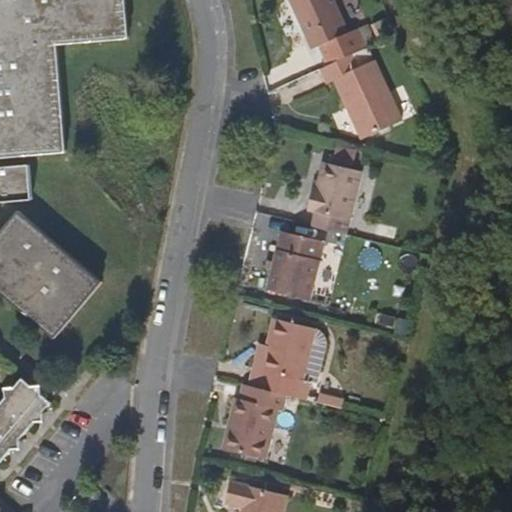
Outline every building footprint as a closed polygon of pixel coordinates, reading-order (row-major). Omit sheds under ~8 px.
[(54,338),(66,324),(102,281),(20,212),(0,234),(0,201),(32,199),(31,165),(0,167),(0,158),(66,152),(62,98),(59,46),(99,42),(130,38),(126,0),(0,0),(0,292),(27,315),(54,338)] [(356,51),(369,45),(360,26),(352,30),(338,0),(295,0),(316,45),(323,43),(331,62),(356,51)] [(377,59),(371,45),(369,45),(356,51),(363,65),(377,59)] [(331,62),(323,65),(331,80),(339,77),(366,136),(404,118),(377,59),(363,65),(356,51),(331,62)] [(313,226),(347,234),(363,170),(325,162),(318,188),(315,188),(309,209),(317,211),(313,226)] [(310,297),(325,241),(284,230),(270,289),(310,297)] [(285,395),(299,398),(318,328),(276,319),(271,344),(263,371),(254,371),(251,386),(285,395)] [(263,371),(271,344),(262,343),(254,371),(263,371)] [(0,511),(0,507),(0,506),(0,463),(11,450),(22,448),(22,437),(34,423),(45,421),(44,411),(50,404),(42,396),(41,384),(30,386),(23,380),(16,387),(7,389),(6,399),(0,405),(0,511)] [(267,462),(285,395),(251,386),(242,384),(225,451),(267,462)] [(287,511),(291,497),(234,483),(228,505),(247,510),(245,511),(287,511)]
